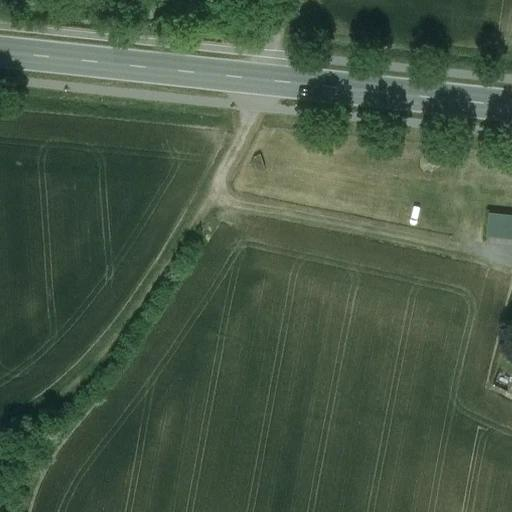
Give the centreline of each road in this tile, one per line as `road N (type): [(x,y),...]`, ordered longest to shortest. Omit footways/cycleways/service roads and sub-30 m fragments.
road 1 (secondary): [(0,50),(298,80)]
road 2 (secondary): [(511,104),(298,80)]
